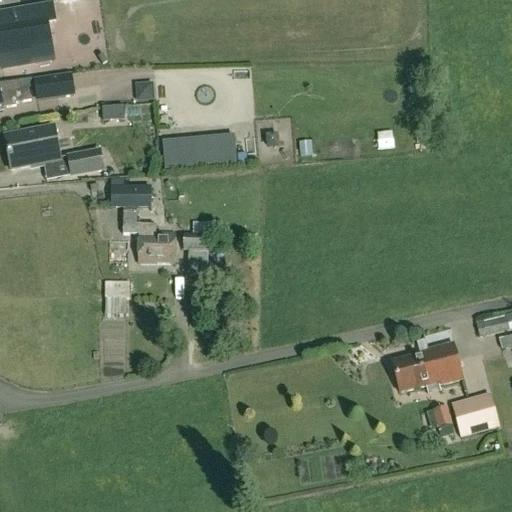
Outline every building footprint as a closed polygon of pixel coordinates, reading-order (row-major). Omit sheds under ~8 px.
[(55,22),(51,4),(0,13),(0,28),(46,20),(46,24),(55,22)] [(0,66),(1,72),(37,65),(34,48),(50,45),(46,24),(46,20),(0,28),(0,66)] [(33,83),(34,89),(36,103),(73,97),(71,77),(33,83)] [(20,85),(0,87),(0,106),(1,107),(1,110),(15,107),(15,104),(30,101),(28,90),(21,91),(20,85)] [(47,170),(63,167),(57,132),(11,141),(14,157),(12,158),(15,174),(46,168),(47,170)] [(277,137),(266,138),(267,149),(278,148),(277,137)] [(164,144),(166,171),(180,169),(178,143),(164,144)] [(299,144),(300,159),(310,159),(310,144),(299,144)] [(73,181),(104,175),(101,156),(69,161),(73,181)] [(137,265),(173,266),(174,237),(155,237),(155,227),(136,227),(136,209),(149,209),(149,188),(111,188),(111,193),(111,210),(124,210),(123,234),(138,235),(137,265)] [(188,253),(187,277),(207,277),(208,253),(214,253),(213,271),(223,271),(224,237),(183,235),(182,252),(188,253)] [(127,317),(129,283),(106,282),(104,316),(127,317)] [(511,315),(475,325),(479,340),(511,331),(511,315)] [(511,358),(511,335),(499,338),(503,360),(511,358)] [(431,369),(457,363),(452,344),(426,351),(427,354),(391,364),(395,379),(432,371),(431,369)] [(432,371),(395,379),(399,395),(437,385),(437,388),(462,382),(457,363),(431,369),(432,371)] [(490,398),(451,407),(460,439),(498,429),(490,398)] [(454,438),(447,408),(426,413),(431,432),(437,430),(440,441),(454,438)]
